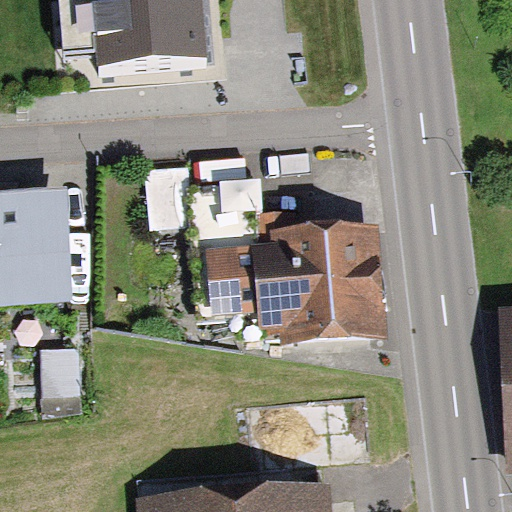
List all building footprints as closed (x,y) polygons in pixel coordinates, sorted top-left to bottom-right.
[(99,73),(212,65),(206,0),(89,0),(90,1),(60,4),(64,65),(98,63),(99,73)] [(263,348),(388,338),(379,217),(290,224),(289,208),(266,210),(264,175),(191,181),(202,325),(261,321),(263,348)] [(66,192),(0,196),(0,301),(72,297),(66,192)] [(511,303),(495,304),(504,476),(511,475),(511,303)] [(74,404),(71,357),(44,358),(47,406),(74,404)] [(332,511),(331,489),(138,503),(138,511),(332,511)]
